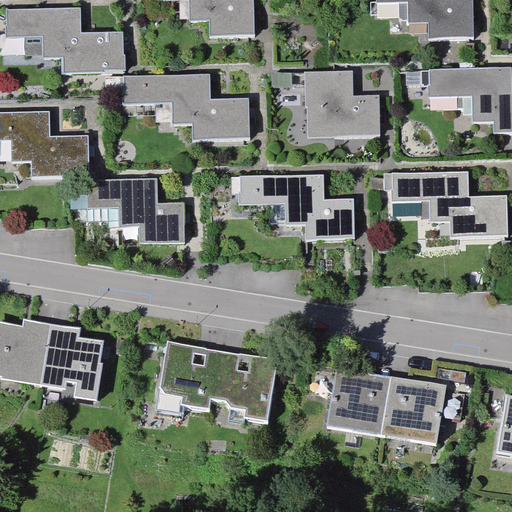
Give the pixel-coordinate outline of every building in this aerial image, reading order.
[(229,0),(156,0),(156,8),(189,8),(189,27),(212,26),(212,43),(256,42),(256,3),(229,3),(229,0)] [(449,0),(378,0),(379,10),(411,9),(411,29),(432,28),(433,47),(475,45),(474,5),(450,6),(449,0)] [(84,13),(7,15),(8,46),(44,45),(45,64),(64,64),(65,79),(129,77),(128,35),(85,37),(84,13)] [(511,71),(428,75),(429,103),(473,102),(474,127),(496,126),(496,140),(511,139),(511,71)] [(212,78),(104,82),(105,111),(172,109),(173,130),(194,129),(195,145),(252,143),(250,103),(213,104),(212,78)] [(353,78),(307,79),(309,144),(381,142),(380,101),(354,102),(353,78)] [(49,112),(0,113),(0,141),(9,141),(9,161),(31,160),(32,182),(89,180),(87,135),(50,136),(49,112)] [(470,175),(393,177),(394,211),(430,210),(431,229),(454,229),(455,243),(511,241),(509,199),(471,200),(470,175)] [(324,181),(239,182),(240,211),(286,210),(287,230),(306,229),(307,246),(356,245),(355,205),(324,205),(324,181)] [(155,186),(89,189),(90,217),(119,216),(119,238),(141,237),(142,251),(185,250),(183,212),(156,212),(155,186)] [(22,329),(0,325),(0,384),(64,395),(66,386),(79,388),(77,403),(98,407),(107,347),(81,343),(83,331),(23,322),(22,329)] [(277,366),(169,349),(161,399),(183,402),(181,413),(210,418),(212,406),(230,409),(229,420),(268,426),(277,366)] [(448,389),(339,372),(329,433),(438,450),(448,389)] [(511,398),(508,397),(498,461),(511,462),(511,398)]
